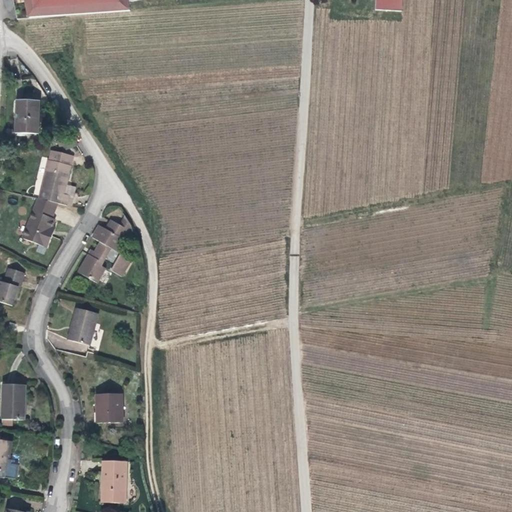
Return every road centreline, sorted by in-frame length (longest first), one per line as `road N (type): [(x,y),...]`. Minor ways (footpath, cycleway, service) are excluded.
road 1 (residential): [(54,511),(65,399),(33,331),(111,179),(25,51),(0,33)]
road 2 (track): [(111,179),(145,234),(153,272),(147,441),(162,511)]
road 3 (track): [(306,511),(292,321),(166,344),(149,336)]
road 4 (track): [(292,321),(308,0)]
